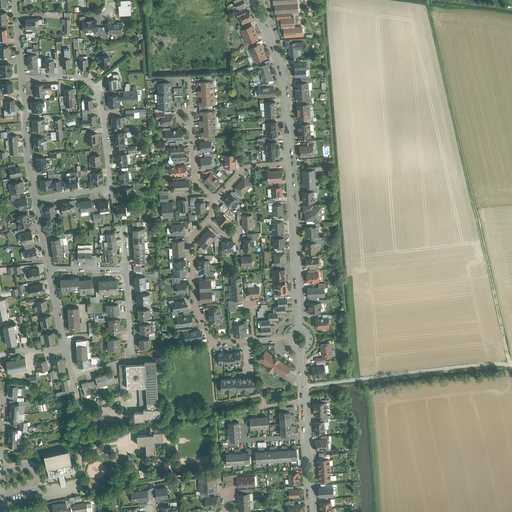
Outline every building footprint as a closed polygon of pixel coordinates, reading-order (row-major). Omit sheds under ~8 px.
[(243,0),(241,0),(235,3),(237,9),(238,8),(244,6),(246,5),(243,0)] [(296,0),(273,0),(274,5),(275,5),(275,14),(277,14),(278,19),(281,19),(291,18),(290,18),(290,13),(297,13),(296,0)] [(128,1),(121,1),(121,6),(118,6),(119,15),(131,15),(130,1),(128,1)] [(245,12),(239,15),(242,23),(252,19),(248,11),(245,12)] [(282,28),(284,28),(294,27),(294,18),(290,18),(291,18),(281,19),(282,28)] [(35,19),(25,20),(26,29),(36,28),(36,26),(35,19)] [(96,20),(89,21),(90,31),(95,31),(97,31),(97,27),(96,20)] [(122,23),(113,23),(113,24),(108,24),(108,30),(108,32),(109,32),(115,33),(115,34),(122,34),(122,23)] [(246,28),(242,30),(242,31),(244,37),(255,32),(252,26),(246,28)] [(302,36),(302,27),(294,27),(284,28),(284,37),(302,36)] [(255,32),(244,37),(247,43),(252,41),(258,39),(255,32)] [(290,43),(288,44),(289,48),(289,57),(298,57),(297,49),(303,49),(303,42),(290,43)] [(254,47),(249,49),(252,55),(263,51),(260,44),(254,47)] [(8,47),(0,47),(0,56),(0,57),(9,56),(8,47)] [(263,51),(252,55),(255,61),(255,62),(260,60),(265,57),(263,51)] [(36,54),(27,55),(28,67),(37,67),(36,54)] [(69,56),(65,56),(65,59),(62,59),(63,68),(70,67),(69,56)] [(109,56),(100,57),(98,57),(99,62),(100,62),(101,68),(110,68),(109,56)] [(87,59),(79,59),(79,68),(88,68),(87,59)] [(53,60),(45,61),(45,69),(54,69),(53,60)] [(10,65),(2,65),(2,70),(1,70),(2,75),(11,75),(10,65)] [(268,65),(258,67),(259,69),(257,70),(259,75),(270,72),(269,67),(268,67),(268,65)] [(270,72),(259,75),(260,80),(262,80),(262,82),(271,80),(271,77),(270,72)] [(113,80),(106,80),(106,89),(113,89),(114,89),(113,84),(113,80)] [(301,83),(295,83),(296,91),(308,90),(307,83),(307,82),(301,83)] [(12,83),(3,84),(3,85),(4,90),(4,92),(13,92),(12,83)] [(44,84),(34,85),(35,90),(34,90),(35,96),(45,95),(44,90),(47,89),(47,90),(51,89),(51,84),(50,84),(47,84),(46,84),(46,85),(44,85),(44,84)] [(264,88),(258,88),(258,90),(259,95),(259,97),(274,96),(273,87),(264,88)] [(73,89),(64,89),(65,96),(65,97),(73,97),(73,89)] [(308,90),(296,91),(296,99),(302,99),(308,98),(308,90)] [(118,95),(108,96),(109,107),(119,107),(118,95)] [(73,97),(65,97),(66,105),(74,104),(73,97)] [(92,99),(85,100),(85,109),(91,108),(93,108),(92,99)] [(14,100),(6,101),(6,111),(15,110),(14,100)] [(44,101),(32,102),(32,112),(44,111),(44,101)] [(164,115),(162,116),(162,119),(162,125),(173,124),(172,115),(164,115)] [(91,116),(88,116),(89,120),(83,121),(83,125),(89,125),(96,124),(95,116),(91,116)] [(121,117),(112,118),(112,121),(112,122),(112,127),(125,126),(121,126),(121,117)] [(45,119),(33,120),(33,124),(34,130),(33,130),(48,129),(48,124),(45,124),(45,119)] [(177,132),(175,132),(175,131),(171,131),(166,131),(166,136),(168,136),(168,137),(168,141),(173,141),(172,140),(175,139),(180,139),(180,136),(180,135),(181,135),(181,130),(177,130),(177,132)] [(97,133),(87,134),(87,144),(98,143),(97,133)] [(9,136),(8,136),(8,138),(9,145),(18,145),(17,136),(9,136)] [(117,137),(113,138),(114,149),(125,148),(124,137),(122,137),(117,137)] [(44,149),(43,138),(34,139),(35,150),(44,149)] [(205,142),(200,143),(200,152),(204,151),(210,151),(210,147),(211,146),(211,142),(205,142)] [(18,145),(9,145),(9,154),(18,153),(18,145)] [(308,146),(299,147),(300,157),(313,156),(313,147),(312,146),(308,146)] [(277,149),(266,150),(266,160),(274,159),(274,156),(278,155),(277,149)] [(125,154),(116,155),(117,165),(126,164),(125,154)] [(100,155),(90,156),(91,156),(92,165),(91,165),(100,164),(100,155)] [(234,156),(225,156),(225,168),(234,168),(234,163),(235,163),(235,160),(234,160),(234,156)] [(50,158),(36,159),(37,170),(48,169),(50,169),(50,158)] [(205,158),(201,158),(201,168),(211,168),(211,158),(205,158)] [(176,167),(170,167),(170,168),(170,173),(175,173),(175,176),(181,175),(186,175),(186,166),(176,167)] [(15,168),(9,169),(10,177),(17,176),(21,175),(20,167),(15,168)] [(314,170),(304,171),(303,172),(303,179),(315,178),(314,170)] [(280,171),(269,172),(269,176),(268,176),(267,177),(268,181),(268,182),(272,182),(281,181),(280,171)] [(102,172),(92,173),(93,178),(90,178),(91,184),(93,184),(98,184),(98,185),(103,184),(103,178),(102,178),(102,173),(102,172)] [(70,173),(67,174),(69,187),(77,186),(77,181),(79,181),(78,178),(77,176),(76,176),(71,177),(70,173)] [(128,173),(123,173),(121,173),(119,173),(119,174),(120,177),(120,182),(129,181),(128,173)] [(219,182),(211,174),(209,175),(208,177),(204,180),(213,188),(215,186),(216,187),(219,185),(217,184),(219,182)] [(315,178),(303,179),(304,186),(310,186),(315,186),(315,178)] [(244,179),(235,189),(236,190),(242,195),(251,185),(244,179)] [(50,180),(41,181),(42,190),(51,189),(51,188),(50,189),(49,184),(49,180),(50,180)] [(60,181),(52,182),(53,188),(53,190),(61,189),(60,181)] [(188,181),(175,182),(175,186),(174,186),(175,191),(186,190),(188,190),(189,189),(189,188),(188,187),(188,181)] [(23,186),(11,189),(12,194),(11,194),(18,193),(25,192),(23,186)] [(281,187),(271,188),(271,197),(282,197),(281,187)] [(124,198),(136,197),(135,192),(132,192),(132,188),(123,188),(124,198)] [(242,195),(236,190),(234,193),(233,193),(238,197),(240,199),(243,196),(242,195)] [(238,197),(233,193),(234,193),(232,192),(230,194),(236,200),(238,197)] [(307,192),(303,193),(303,202),(314,202),(315,200),(315,199),(313,197),(313,192),(307,192)] [(230,194),(224,200),(232,209),(234,207),(237,204),(239,202),(236,200),(230,194)] [(21,199),(17,200),(17,201),(18,202),(16,205),(18,207),(19,210),(28,208),(26,198),(21,199)] [(187,200),(178,201),(178,207),(179,207),(179,212),(188,211),(187,200)] [(93,210),(91,201),(80,202),(81,212),(88,211),(88,210),(93,210)] [(108,201),(99,202),(100,211),(109,210),(108,201)] [(70,202),(60,204),(62,213),(75,211),(75,209),(74,206),(71,207),(70,202)] [(168,203),(166,203),(166,204),(162,204),(162,208),(161,210),(161,212),(163,214),(163,217),(167,216),(167,217),(173,217),(172,208),(172,203),(169,204),(168,203)] [(198,203),(196,203),(196,205),(196,212),(205,212),(204,203),(198,203)] [(54,205),(45,207),(47,217),(50,217),(56,215),(54,205)] [(125,205),(120,206),(120,207),(117,207),(116,206),(117,216),(117,217),(122,216),(122,215),(126,215),(126,216),(127,216),(125,205)] [(276,205),(273,205),(274,211),(273,211),(273,215),(283,215),(283,211),(282,209),(282,205),(276,205)] [(320,208),(312,208),(312,211),(305,211),(306,220),(313,220),(314,221),(320,221),(321,219),(320,208)] [(223,214),(217,221),(223,227),(230,220),(223,214)] [(252,215),(242,216),(243,227),(252,227),(252,220),(252,215)] [(278,222),(272,222),(272,224),(272,233),(284,232),(283,222),(278,222)] [(183,225),(172,226),(172,234),(176,233),(176,234),(177,235),(178,235),(179,234),(183,234),(183,225)] [(315,227),(305,227),(305,237),(313,237),(318,237),(318,227),(317,227),(315,227)] [(209,230),(198,242),(205,249),(210,244),(209,243),(216,236),(209,230)] [(25,233),(21,233),(21,234),(23,244),(32,243),(34,242),(32,231),(25,233)] [(109,233),(103,234),(103,235),(104,241),(116,239),(115,233),(115,232),(109,233)] [(57,238),(51,239),(52,246),(61,245),(60,238),(57,238)] [(274,238),(273,239),(274,247),(278,247),(284,247),(284,238),(283,238),(274,238)] [(116,239),(104,241),(105,248),(116,247),(117,246),(116,240),(116,239)] [(248,240),(244,240),(244,244),(243,244),(244,250),(245,251),(253,250),(253,240),(253,239),(248,240)] [(233,241),(223,242),(222,243),(222,252),(224,253),(226,253),(227,252),(233,251),(233,245),(233,241)] [(310,243),(305,243),(305,246),(305,248),(306,248),(306,252),(316,252),(316,249),(318,247),(316,245),(316,244),(316,243),(310,243)] [(52,246),(52,247),(53,253),(62,252),(65,252),(64,245),(61,245),(52,246)] [(105,248),(104,248),(105,255),(117,254),(117,253),(116,247),(117,247),(117,246),(116,247),(105,248)] [(35,249),(25,251),(27,260),(32,259),(37,258),(35,249)] [(62,252),(53,253),(53,254),(54,260),(57,260),(63,259),(62,252)] [(276,253),(275,253),(275,263),(282,263),(285,263),(285,253),(283,253),(276,253)] [(117,254),(105,255),(106,262),(103,263),(107,262),(113,261),(118,261),(118,260),(117,254)] [(251,257),(241,257),(242,266),(252,266),(251,257)] [(39,269),(28,271),(29,274),(27,274),(28,280),(41,278),(39,269)] [(282,270),(275,270),(275,275),(272,275),(272,279),(286,278),(285,269),(282,270)] [(308,273),(307,273),(307,282),(318,282),(318,278),(319,276),(319,274),(318,273),(315,273),(308,273)] [(144,277),(135,277),(136,289),(145,289),(144,277)] [(241,277),(231,278),(232,286),(241,285),(241,277)] [(79,278),(73,279),(73,278),(70,279),(71,289),(79,289),(79,280),(79,278)] [(70,279),(60,280),(61,290),(71,289),(70,279)] [(92,279),(79,280),(79,289),(80,293),(93,292),(92,279)] [(107,280),(98,281),(99,293),(108,293),(107,280)] [(117,280),(107,280),(108,293),(117,292),(117,280)] [(206,280),(200,281),(200,291),(211,291),(210,280),(206,280)] [(180,284),(176,284),(177,292),(179,292),(180,293),(181,293),(182,292),(187,292),(186,283),(180,284)] [(42,284),(33,286),(35,295),(40,294),(39,293),(43,293),(42,284)] [(286,284),(275,285),(274,286),(274,288),(275,289),(276,293),(276,294),(282,293),(287,293),(286,290),(286,284)] [(248,288),(248,293),(249,297),(259,297),(259,291),(260,290),(260,289),(258,288),(258,287),(248,288)] [(319,288),(307,288),(308,297),(316,297),(324,297),(324,296),(325,295),(325,293),(324,292),(324,288),(319,288)] [(211,291),(200,291),(201,302),(207,302),(212,302),(212,301),(211,291)] [(242,292),(232,293),(233,300),(236,300),(242,300),(242,292)] [(150,295),(137,296),(138,304),(141,304),(147,303),(150,303),(150,295)] [(6,298),(0,299),(0,318),(10,317),(9,312),(6,313),(5,304),(7,303),(6,298)] [(233,300),(228,301),(229,312),(237,311),(236,300),(233,300)] [(45,301),(37,302),(38,307),(35,307),(35,311),(38,310),(38,311),(47,309),(46,304),(45,301)] [(185,301),(174,302),(175,306),(173,306),(173,312),(175,312),(188,310),(187,304),(185,304),(185,301)] [(317,303),(308,303),(309,312),(321,312),(322,310),(322,308),(321,306),(321,303),(317,303)] [(110,305),(107,305),(107,306),(108,306),(109,314),(108,314),(108,315),(119,314),(118,305),(116,305),(110,305)] [(79,308),(67,309),(69,320),(80,319),(79,308)] [(140,310),(138,310),(139,319),(150,318),(150,309),(147,309),(140,310)] [(214,309),(209,309),(209,322),(214,322),(215,323),(218,323),(219,322),(220,322),(219,309),(214,309)] [(192,315),(177,317),(178,323),(180,323),(181,327),(191,325),(190,319),(193,319),(192,315)] [(49,316),(42,318),(44,326),(51,325),(49,316)] [(322,318),(315,318),(316,326),(317,326),(317,328),(318,329),(329,328),(328,317),(322,318)] [(80,319),(69,320),(70,331),(81,330),(80,319)] [(119,320),(108,321),(109,330),(120,329),(119,320)] [(239,324),(237,323),(235,323),(234,324),(234,328),(234,336),(245,335),(244,327),(244,324),(239,324)] [(141,324),(139,325),(140,333),(151,333),(151,324),(148,324),(141,324)] [(15,325),(4,327),(7,345),(19,343),(18,338),(15,339),(14,330),(16,329),(15,325)] [(191,331),(184,332),(184,333),(185,337),(186,338),(186,341),(187,341),(192,340),(202,339),(202,336),(200,335),(200,330),(191,331)] [(53,333),(44,334),(45,339),(45,343),(45,344),(55,342),(53,333)] [(119,338),(108,339),(109,350),(120,349),(119,338)] [(144,339),(139,340),(140,348),(149,348),(149,339),(145,339),(144,339)] [(330,343),(320,345),(322,358),(325,358),(331,357),(330,350),(331,350),(330,343)] [(265,350),(259,360),(267,366),(266,368),(271,372),(273,369),(284,377),(291,368),(279,360),(279,359),(274,355),(274,356),(265,350)] [(62,358),(52,360),(55,370),(64,368),(62,358)] [(25,359),(6,362),(9,374),(14,373),(13,370),(22,369),(22,371),(27,370),(25,359)] [(46,360),(37,362),(38,365),(37,365),(38,372),(39,371),(39,374),(44,373),(44,370),(48,370),(46,360)] [(149,418),(152,418),(161,417),(160,408),(158,408),(157,401),(158,401),(156,377),(156,372),(155,362),(155,361),(144,362),(144,364),(126,365),(119,365),(121,393),(128,391),(128,387),(138,387),(138,388),(142,387),(142,386),(146,386),(147,408),(143,408),(143,411),(134,412),(134,421),(144,420),(144,418),(149,418)] [(317,366),(312,367),(313,376),(314,376),(321,375),(325,375),(324,365),(317,366)] [(112,371),(104,374),(107,385),(107,384),(111,382),(111,384),(116,382),(112,371)] [(104,374),(95,377),(96,380),(98,386),(102,385),(103,386),(107,385),(104,374)] [(227,379),(220,380),(221,391),(225,391),(225,392),(233,392),(233,390),(237,390),(236,380),(236,379),(230,379),(227,379)] [(236,380),(237,390),(237,391),(241,391),(241,392),(249,392),(249,390),(253,390),(252,379),(246,379),(245,379),(242,379),(236,380)] [(96,380),(88,383),(90,388),(98,386),(96,380)] [(88,382),(81,384),(82,386),(82,388),(83,387),(85,396),(92,394),(90,388),(88,383),(88,382)] [(18,386),(8,385),(8,389),(8,390),(8,394),(17,395),(18,386)] [(19,405),(10,404),(10,413),(21,414),(21,408),(19,407),(19,405)] [(101,410),(92,412),(95,428),(104,426),(101,410)] [(21,414),(10,413),(9,422),(18,422),(18,420),(21,420),(21,414)] [(320,422),(314,422),(315,433),(324,433),(324,432),(325,431),(325,430),(324,429),(323,422),(320,422)] [(18,430),(9,429),(8,438),(17,438),(18,430)] [(154,435),(151,435),(137,436),(137,445),(146,444),(146,454),(155,454),(154,441),(163,441),(162,432),(153,432),(154,435)] [(17,438),(8,438),(8,447),(17,447),(17,444),(17,440),(17,438)] [(322,439),(315,440),(316,451),(327,450),(326,439),(322,439)] [(68,451),(44,457),(49,478),(60,476),(60,477),(63,476),(63,475),(73,473),(72,468),(73,467),(73,466),(72,466),(68,451)] [(298,473),(289,474),(290,483),(298,483),(298,473)] [(237,474),(226,475),(226,483),(237,482),(237,477),(237,474)] [(237,477),(237,482),(237,487),(253,486),(253,476),(237,477)] [(215,479),(199,480),(200,491),(209,491),(216,490),(215,479)] [(332,487),(319,488),(319,497),(333,496),(332,487)] [(156,489),(155,489),(156,495),(157,499),(160,499),(160,498),(163,498),(163,499),(168,498),(167,488),(156,489)] [(293,489),(289,490),(289,498),(292,497),(293,498),(294,497),(299,497),(299,489),(293,489)] [(147,491),(131,492),(132,502),(148,501),(147,493),(147,491)] [(238,494),(238,502),(249,501),(249,494),(238,494)] [(209,498),(205,498),(205,499),(206,508),(217,507),(216,498),(209,498)] [(249,501),(238,502),(239,511),(250,510),(249,501)] [(66,503),(52,505),(52,511),(66,511),(66,507),(66,503)] [(73,505),(73,506),(73,511),(75,511),(86,511),(87,511),(86,503),(73,505)]
